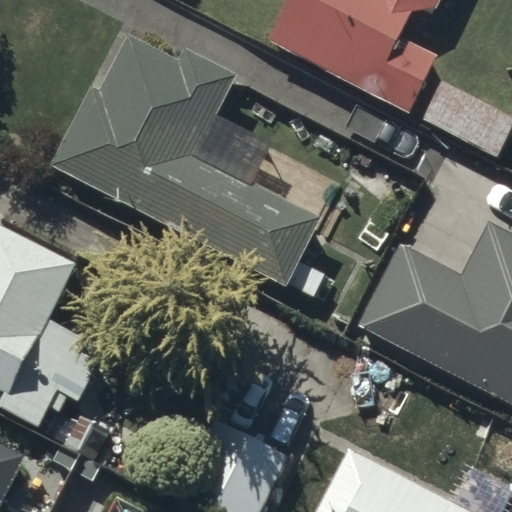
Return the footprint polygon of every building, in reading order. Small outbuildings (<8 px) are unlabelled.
[(431,0),(278,0),(260,36),(407,112),(439,50),(396,28),(411,0),(427,9),(431,0)] [(177,53),(125,27),(98,80),(90,75),(47,160),(280,277),(314,212),(189,149),(229,69),(181,45),(177,53)] [(511,113),(440,76),(420,114),(493,151),(511,113)] [(460,271),(400,241),(358,323),(511,401),(511,229),(487,217),(460,271)] [(68,258),(0,223),(0,380),(7,384),(0,397),(34,415),(44,396),(53,401),(62,385),(72,390),(90,356),(74,348),(75,332),(40,314),(68,258)] [(253,511),(284,453),(209,414),(173,483),(230,511),(253,511)] [(42,481),(73,499),(107,442),(75,423),(42,481)] [(0,490),(20,451),(0,441),(0,490)] [(481,511),(347,442),(309,511),(481,511)]
